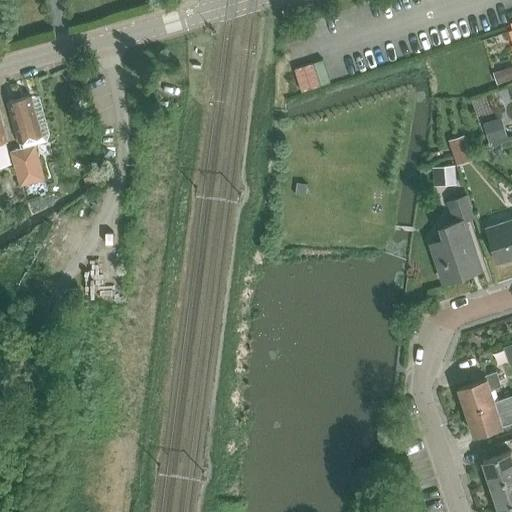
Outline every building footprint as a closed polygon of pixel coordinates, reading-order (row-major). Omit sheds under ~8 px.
[(498,77),(475,85),(482,105),(505,97),(498,77)] [(33,97),(10,103),(21,147),(46,140),(50,132),(40,96),(33,97)] [(0,164),(12,161),(7,141),(9,140),(0,107),(0,164)] [(484,124),(490,143),(503,139),(497,120),(484,124)] [(469,147),(465,135),(450,140),(453,152),(469,147)] [(36,145),(13,151),(22,186),(45,180),(36,145)] [(457,182),(456,166),(434,168),(436,183),(457,182)] [(87,185),(95,182),(93,175),(85,178),(87,185)] [(298,181),(296,194),(307,195),(309,183),(298,181)] [(476,217),(469,195),(449,202),(456,224),(444,228),(447,239),(442,241),(450,263),(441,266),(446,281),(483,269),(466,220),(476,217)] [(511,219),(488,227),(500,263),(511,259),(511,219)] [(459,388),(467,412),(511,396),(511,395),(495,401),(491,389),(501,386),(496,372),(487,375),(488,379),(459,388)] [(503,424),(511,421),(511,396),(467,412),(475,435),(503,426),(503,424)] [(136,442),(137,424),(94,422),(93,438),(102,439),(101,449),(123,449),(124,442),(136,442)] [(491,484),(511,477),(511,451),(483,461),(491,484)] [(511,477),(491,484),(499,507),(511,502),(511,477)] [(511,511),(511,502),(499,507),(500,511),(511,511)]
